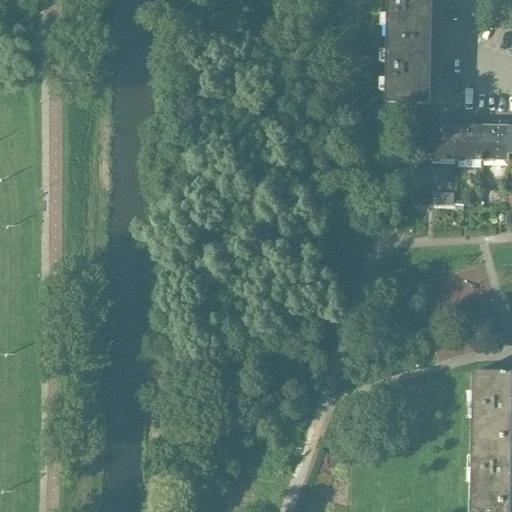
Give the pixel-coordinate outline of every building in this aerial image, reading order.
[(432,0),(388,0),(387,41),(404,41),(431,42),(432,14),(433,14),(433,6),(432,6),(432,0)] [(431,42),(404,41),(387,41),(386,106),(430,107),(430,78),(431,78),(432,70),(431,70),(431,42)] [(457,127),(430,127),(429,134),(424,134),(423,147),(429,147),(429,161),(456,161),(457,127)] [(483,128),(457,127),(456,161),(482,162),(483,128)] [(509,129),(483,128),(482,162),(508,163),(509,129)] [(417,188),(417,203),(429,203),(429,188),(417,188)] [(483,200),(482,209),(496,209),(496,200),(483,200)] [(455,207),(455,211),(463,211),(463,207),(464,203),(456,203),(455,207)] [(511,374),(474,374),(472,438),(511,438),(511,374)] [(511,456),(511,438),(472,438),(471,502),(511,503),(511,456)] [(510,511),(511,503),(471,502),(471,511),(510,511)]
